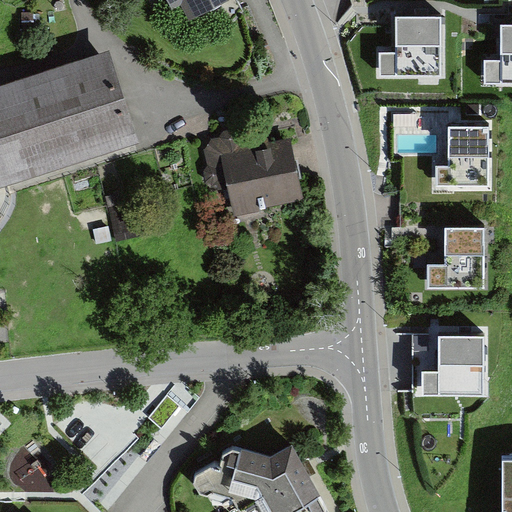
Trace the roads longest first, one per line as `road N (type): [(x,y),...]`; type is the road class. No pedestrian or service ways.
road 1 (residential): [(362,344),(345,178),(295,0)]
road 2 (residential): [(231,356),(26,375)]
road 3 (residential): [(231,356),(218,391),(139,496),(149,511)]
road 4 (residential): [(385,511),(362,344)]
road 5 (residential): [(362,344),(231,356)]
